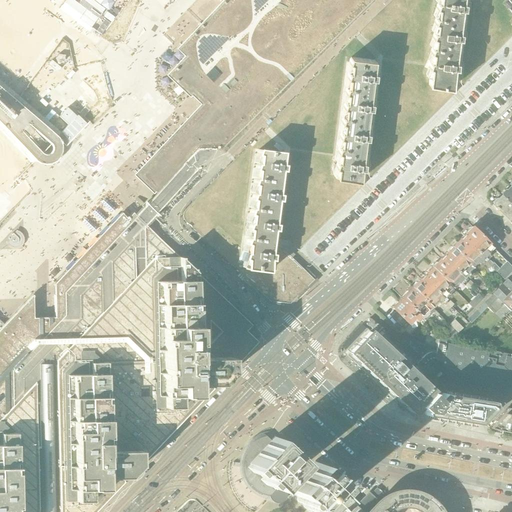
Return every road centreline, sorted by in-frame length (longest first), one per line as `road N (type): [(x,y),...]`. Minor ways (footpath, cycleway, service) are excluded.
road 1 (residential): [(276,339),(170,219),(388,0)]
road 2 (residential): [(511,118),(276,339)]
road 3 (secondary): [(511,464),(385,435),(298,359)]
road 4 (secondary): [(276,339),(112,511)]
road 5 (residential): [(298,359),(464,196)]
road 6 (secondary): [(152,511),(280,378)]
road 7 (secondary): [(280,378),(348,443),(380,460)]
